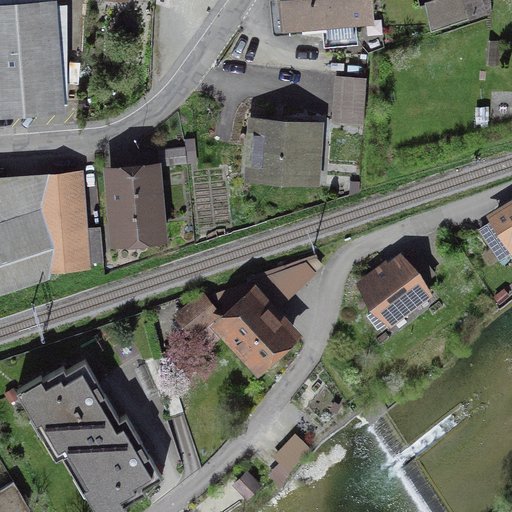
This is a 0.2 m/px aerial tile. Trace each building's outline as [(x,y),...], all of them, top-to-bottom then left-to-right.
[(287,0),(290,22),(366,15),(364,0),(287,0)] [(491,11),(490,0),(436,0),(426,3),(431,31),(491,11)] [(0,7),(0,108),(59,103),(51,4),(0,7)] [(337,77),(334,118),(362,120),(365,79),(337,77)] [(255,122),(252,172),(312,177),(316,121),(295,120),(295,125),(255,122)] [(185,147),(158,150),(160,165),(186,162),(185,147)] [(153,167),(111,170),(117,238),(159,234),(153,167)] [(0,289),(47,274),(45,264),(82,261),(76,173),(38,177),(42,230),(26,231),(7,239),(1,221),(0,220),(0,289)] [(496,220),(481,229),(501,259),(511,251),(511,206),(495,217),(496,220)] [(385,266),(363,283),(375,298),(373,309),(367,314),(377,328),(428,291),(405,259),(389,271),(385,266)] [(253,281),(259,287),(267,297),(276,306),(314,272),(306,263),(253,281)] [(258,363),(291,332),(262,301),(267,297),(259,287),(250,295),(241,285),(204,298),(215,312),(191,331),(207,348),(222,334),(216,327),(221,322),(258,363)] [(191,331),(215,312),(204,298),(202,296),(179,315),(190,330),(191,331)] [(170,418),(184,413),(164,353),(145,361),(170,418)] [(120,418),(119,417),(104,391),(107,389),(101,380),(98,382),(85,359),(66,369),(63,365),(43,377),(41,375),(16,389),(32,416),(38,412),(62,454),(69,450),(68,449),(120,418)] [(68,449),(69,450),(92,489),(86,493),(97,511),(113,511),(126,505),(125,502),(145,490),(143,486),(162,475),(148,451),(151,450),(146,441),(143,442),(125,413),(119,417),(120,418),(68,449)] [(292,461),(310,438),(296,427),(278,450),(292,461)] [(13,480),(0,487),(0,511),(17,511),(28,506),(13,480)]
